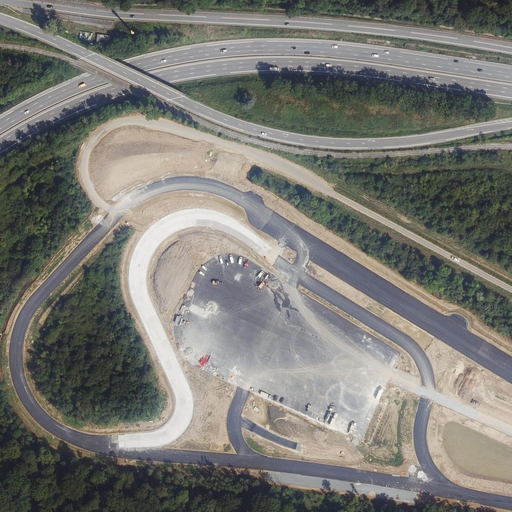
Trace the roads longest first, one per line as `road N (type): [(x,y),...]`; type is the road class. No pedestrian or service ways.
road 1 (trunk): [(0,17),(208,113),(286,137),(398,142),(511,124)]
road 2 (trunk): [(0,144),(98,97),(227,66),(334,66),(511,91)]
road 3 (trunk): [(511,76),(337,51),(227,50),(94,80),(0,125)]
road 4 (trunk): [(511,51),(329,26),(100,14),(6,0)]
road 5 (unclassified): [(511,430),(228,303)]
